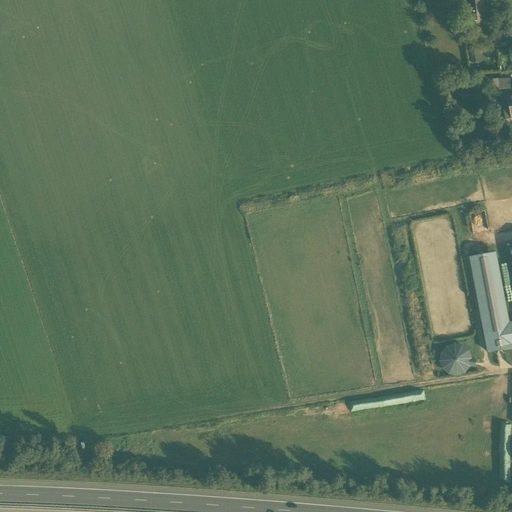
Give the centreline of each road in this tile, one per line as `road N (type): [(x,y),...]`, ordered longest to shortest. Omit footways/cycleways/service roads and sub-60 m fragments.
road 1 (track): [(77,442),(488,373)]
road 2 (motorway): [(287,511),(0,494)]
